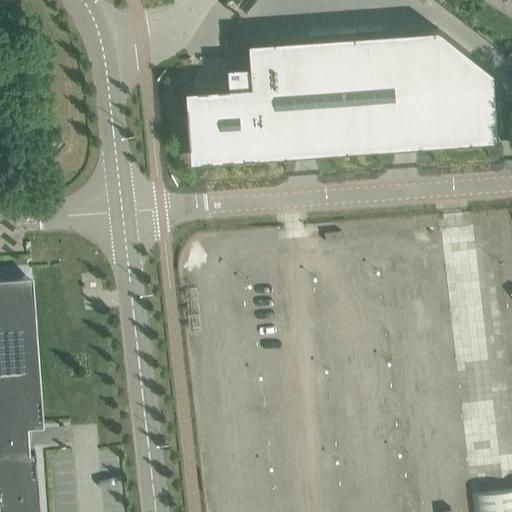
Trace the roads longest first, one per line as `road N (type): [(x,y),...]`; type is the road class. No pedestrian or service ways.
road 1 (unclassified): [(123,212),(511,184)]
road 2 (unknown): [(258,204),(301,511)]
road 3 (unclassified): [(155,511),(123,212)]
road 4 (unclassified): [(123,212),(102,43)]
road 5 (unclassified): [(0,220),(123,212)]
